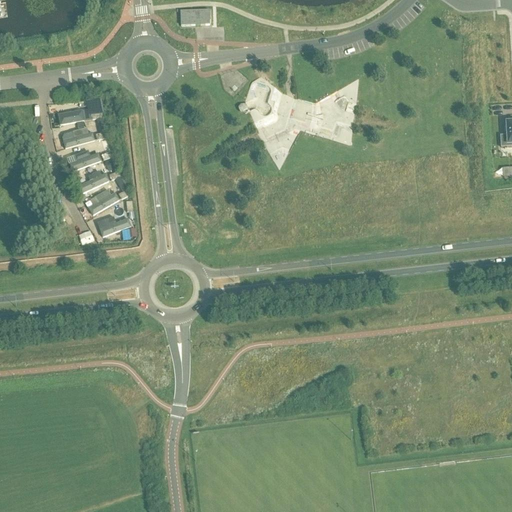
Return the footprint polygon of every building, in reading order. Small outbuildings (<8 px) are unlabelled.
[(209,12),(180,13),(181,27),(210,26),(209,12)] [(81,112),(57,117),(59,127),(83,122),(81,112)] [(97,121),(100,132),(105,131),(103,119),(97,121)] [(507,136),(500,137),(501,149),(511,147),(511,123),(506,124),(507,136)] [(96,136),(97,142),(107,139),(106,134),(96,136)] [(62,143),(65,153),(94,145),(91,135),(62,143)] [(102,144),(105,153),(112,150),(110,142),(102,144)] [(102,156),(104,162),(113,158),(111,153),(102,156)] [(69,167),(71,175),(100,165),(97,157),(69,167)] [(112,160),(105,163),(109,172),(116,169),(112,160)] [(109,176),(112,182),(121,177),(119,172),(109,176)] [(78,189),(82,197),(109,185),(105,177),(78,189)] [(122,193),(128,190),(121,178),(115,181),(122,193)] [(122,200),(130,195),(131,195),(128,190),(122,193),(119,195),(122,200)] [(92,199),(95,205),(101,202),(98,196),(92,199)] [(115,197),(88,212),(92,219),(119,204),(115,197)] [(127,221),(99,233),(102,240),(130,228),(127,221)]
